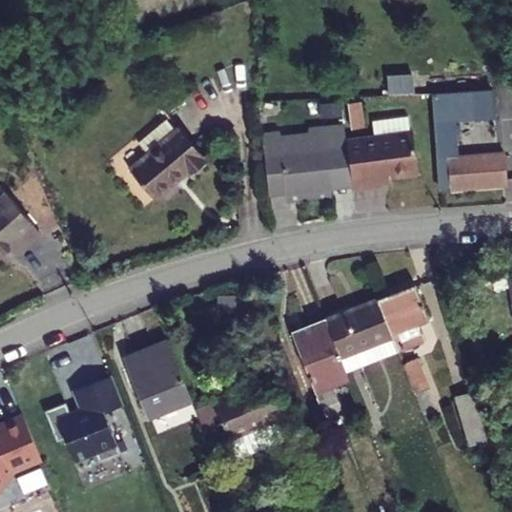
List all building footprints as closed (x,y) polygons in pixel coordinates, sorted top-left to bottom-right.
[(467,77),(467,89),(488,88),(488,76),(467,77)] [(398,81),(398,93),(442,90),(458,89),(457,78),(398,81)] [(458,169),(459,185),(511,182),(511,151),(484,153),(483,140),(464,142),(461,89),(458,89),(442,90),(447,169),(458,169)] [(383,133),(354,136),(360,186),(392,182),(391,175),(427,171),(422,128),(418,129),(416,111),(381,115),(383,133)] [(142,137),(152,150),(179,127),(168,115),(142,137)] [(270,128),(276,191),(338,186),(332,122),(317,123),(317,128),(288,131),(287,126),(270,128)] [(129,170),(155,200),(187,173),(189,175),(207,160),(179,127),(152,150),(129,170)] [(61,212),(47,179),(24,198),(46,224),(61,212)] [(24,198),(13,186),(0,197),(0,261),(12,251),(25,240),(28,244),(48,227),(46,224),(24,198)] [(25,240),(12,251),(15,255),(28,244),(25,240)] [(398,331),(404,347),(429,337),(423,320),(435,316),(420,279),(383,294),(398,331)] [(346,351),(398,331),(383,294),(332,314),(346,351)] [(298,327),(327,402),(344,396),(338,381),(355,375),(346,351),(332,314),(298,327)] [(134,353),(157,412),(198,396),(175,337),(134,353)] [(409,359),(430,412),(443,408),(422,354),(409,359)] [(130,401),(118,370),(79,385),(86,403),(76,407),(73,398),(52,406),(64,436),(72,433),(82,457),(103,448),(106,456),(127,448),(111,409),(130,401)] [(230,425),(243,458),(290,440),(282,421),(295,417),(279,375),(220,398),(218,394),(200,401),(209,425),(212,432),(230,425)] [(462,391),(476,439),(493,434),(478,386),(462,391)] [(45,454),(27,413),(3,423),(3,425),(0,426),(0,488),(17,466),(45,454)]
